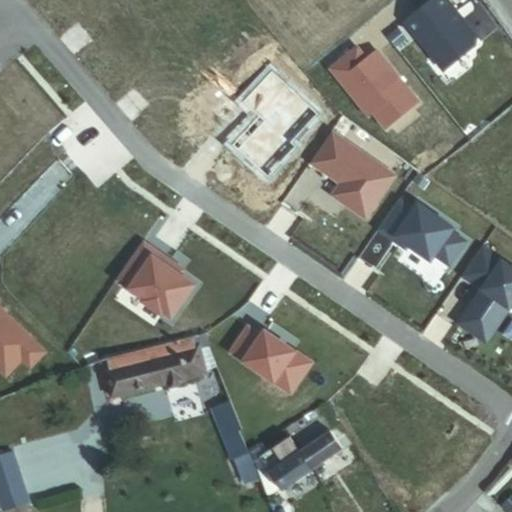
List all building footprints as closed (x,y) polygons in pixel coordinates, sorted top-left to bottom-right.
[(478,35),(450,0),(428,0),(405,20),(433,54),(426,59),(448,86),(472,66),(463,56),(477,44),(478,35)] [(418,101),(376,50),(366,59),(356,49),(330,70),(368,116),(372,112),(385,128),(418,101)] [(396,175),(336,135),(316,166),(347,186),(354,191),(350,198),(351,206),(368,218),(396,175)] [(354,191),(347,186),(339,198),(351,206),(350,198),(354,191)] [(418,212),(403,201),(384,230),(399,240),(402,236),(414,244),(429,254),(432,249),(454,264),(469,241),(455,232),(458,228),(423,205),(418,212)] [(402,236),(399,240),(411,248),(414,244),(402,236)] [(175,261),(147,242),(122,279),(150,298),(149,300),(168,313),(169,311),(178,317),(199,284),(184,274),(171,266),(175,261)] [(511,309),(511,263),(486,246),(467,275),(487,289),(465,323),(491,341),(511,309)] [(187,269),(175,261),(171,266),(184,274),(187,269)] [(47,352),(0,306),(0,368),(8,377),(25,359),(33,367),(47,352)] [(104,370),(111,397),(202,372),(195,352),(211,347),(208,339),(85,363),(88,373),(104,370)] [(202,372),(217,367),(211,347),(195,352),(202,372)] [(249,490),(273,483),(261,452),(241,403),(224,409),(249,490)] [(327,412),(261,452),(273,483),(275,490),(288,483),(290,485),(349,449),(327,412)] [(0,511),(28,511),(5,450),(0,451),(0,511)]
